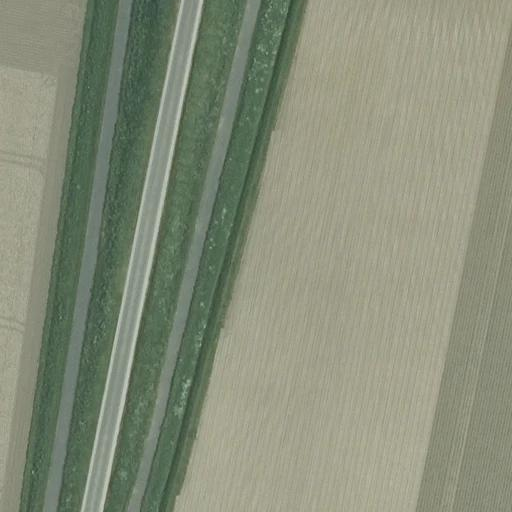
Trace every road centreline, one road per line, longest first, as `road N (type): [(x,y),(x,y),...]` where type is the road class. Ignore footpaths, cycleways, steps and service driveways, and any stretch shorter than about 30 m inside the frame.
road 1 (unclassified): [(133,511),(254,0)]
road 2 (unclassified): [(90,511),(190,0)]
road 3 (unclassified): [(126,0),(48,511)]
